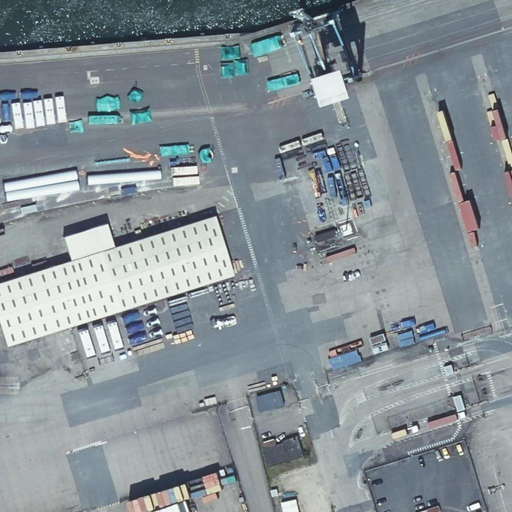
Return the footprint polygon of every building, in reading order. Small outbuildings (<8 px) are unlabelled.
[(234,272),(230,257),(216,213),(115,245),(71,258),(0,280),(0,323),(6,344),(234,272)] [(64,235),(71,258),(115,245),(108,222),(64,235)] [(146,305),(131,311),(134,322),(149,316),(146,305)] [(70,328),(55,333),(61,355),(76,350),(70,328)] [(257,396),(261,410),(284,403),(280,389),(257,396)] [(284,442),(264,448),(269,466),(305,455),(298,435),(284,439),(284,442)] [(393,511),(384,481),(372,485),(380,511),(393,511)]
